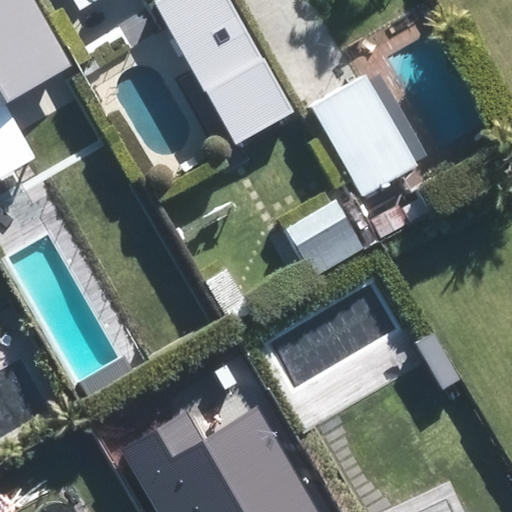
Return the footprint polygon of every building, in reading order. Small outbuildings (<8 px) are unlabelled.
[(0,0),(0,111),(31,95),(0,41),(0,3),(5,0),(0,0)] [(234,0),(156,0),(152,2),(237,144),(298,108),(234,0)] [(424,171),(368,71),(311,102),(367,202),(424,171)] [(321,206),(273,239),(303,283),(351,249),(321,206)] [(189,417),(121,456),(154,511),(317,511),(257,411),(204,443),(189,417)]
